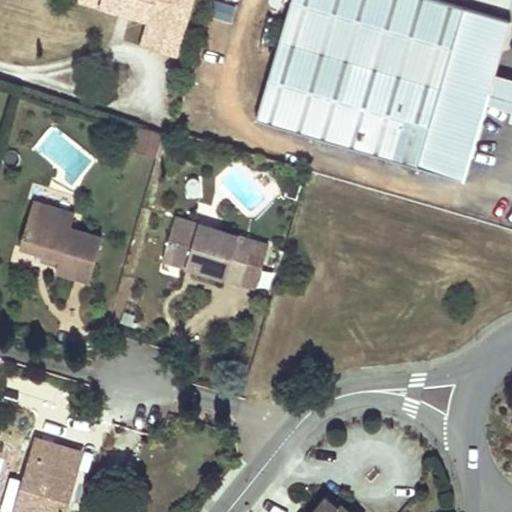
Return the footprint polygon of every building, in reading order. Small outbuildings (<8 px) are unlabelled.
[(193,0),(80,0),(80,5),(117,15),(120,4),(152,13),(149,24),(184,34),(193,0)] [(439,0),(293,0),(259,119),(463,178),(485,104),(494,76),(510,21),(439,0)] [(120,4),(117,15),(149,24),(152,13),(120,4)] [(142,48),(178,58),(184,34),(149,24),(142,48)] [(511,82),(494,76),(485,104),(511,111),(511,112),(510,120),(511,120),(511,82)] [(160,152),(167,131),(145,124),(138,146),(160,152)] [(185,179),(186,199),(201,199),(201,179),(185,179)] [(59,207),(33,199),(19,248),(42,255),(59,260),(57,266),(56,272),(69,276),(90,282),(103,235),(73,226),(75,219),(57,214),(59,207)] [(57,214),(75,219),(77,212),(59,207),(57,214)] [(192,271),(239,285),(254,239),(176,216),(161,262),(173,265),(186,269),(188,264),(194,266),(192,271)] [(59,260),(42,255),(40,262),(57,266),(59,260)] [(37,442),(15,511),(63,511),(64,510),(58,508),(62,492),(69,494),(81,455),(61,449),(37,442)] [(58,508),(64,510),(69,494),(62,492),(58,508)] [(335,511),(320,500),(310,511),(335,511)]
